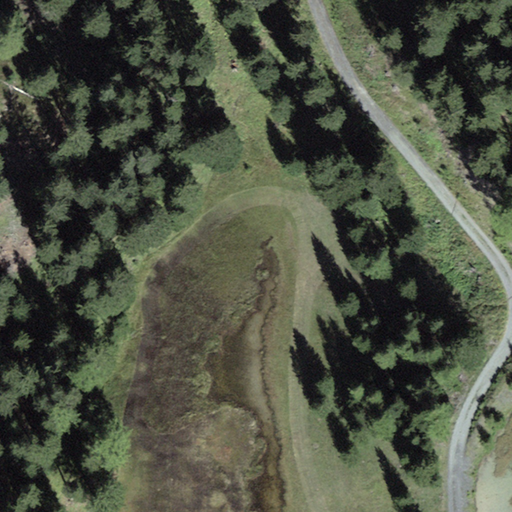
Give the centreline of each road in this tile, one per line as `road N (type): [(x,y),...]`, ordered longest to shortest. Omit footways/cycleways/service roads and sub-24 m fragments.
road 1 (track): [(511,287),(373,114),(316,0)]
road 2 (track): [(458,511),(463,426),(511,331)]
